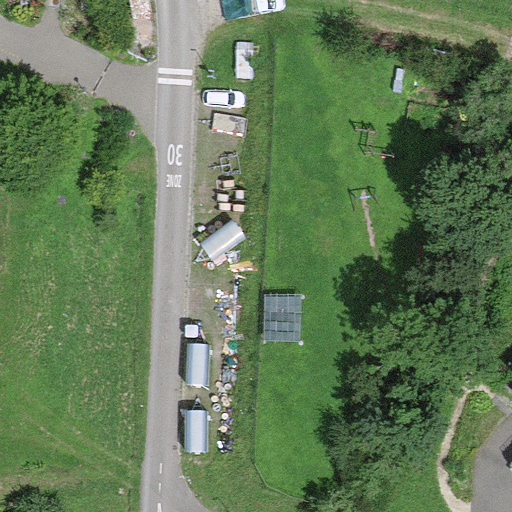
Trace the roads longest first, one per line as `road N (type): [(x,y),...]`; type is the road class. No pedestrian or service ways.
road 1 (residential): [(160,511),(175,7)]
road 2 (track): [(511,59),(456,35),(329,8),(175,7),(173,0)]
